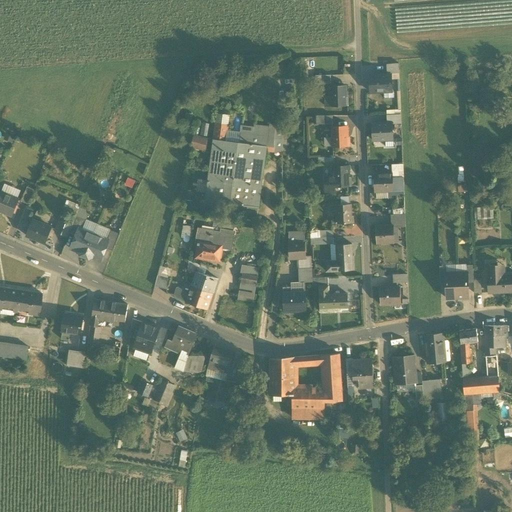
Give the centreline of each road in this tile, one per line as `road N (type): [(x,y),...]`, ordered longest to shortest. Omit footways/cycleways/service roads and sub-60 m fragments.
road 1 (secondary): [(0,242),(258,347),(369,332)]
road 2 (residential): [(358,49),(369,332)]
road 3 (track): [(382,330),(388,511)]
road 4 (secondary): [(369,332),(511,315)]
